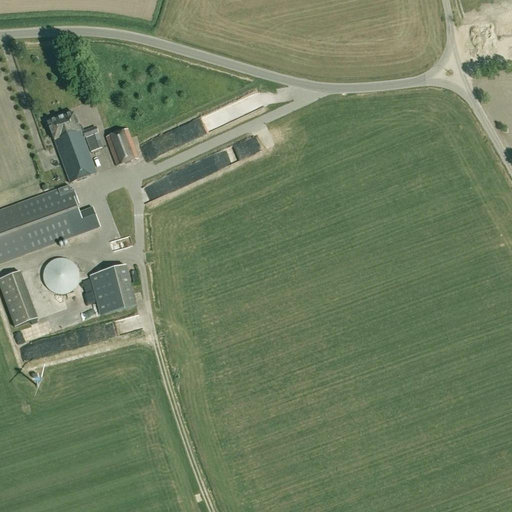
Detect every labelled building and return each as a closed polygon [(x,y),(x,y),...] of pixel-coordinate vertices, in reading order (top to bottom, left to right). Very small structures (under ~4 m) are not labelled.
[(492,37),(511,35),(511,15),(490,17),(492,37)] [(511,36),(492,37),(494,57),(511,55),(511,36)] [(480,83),(481,97),(505,95),(504,82),(480,83)] [(511,100),(492,102),(493,113),(511,112),(511,100)] [(83,126),(79,128),(74,114),(49,124),(55,141),(54,141),(70,185),(98,175),(84,139),(99,134),(97,127),(84,131),(83,126)] [(129,129),(106,138),(117,168),(140,159),(129,129)] [(255,136),(210,156),(214,166),(259,146),(255,136)] [(137,187),(142,202),(151,199),(146,183),(137,187)] [(73,189),(71,190),(69,186),(0,211),(0,265),(87,233),(101,228),(93,207),(79,213),(76,205),(79,204),(73,189)] [(109,239),(126,234),(123,222),(105,228),(109,239)] [(43,278),(43,279),(43,280),(44,281),(44,282),(44,283),(45,284),(45,285),(45,286),(46,286),(46,287),(47,288),(47,289),(48,289),(49,290),(49,291),(50,291),(51,292),(52,292),(52,293),(53,293),(54,294),(55,294),(56,294),(57,295),(58,295),(59,295),(60,295),(61,295),(62,295),(63,295),(64,295),(65,295),(66,295),(66,294),(67,294),(68,294),(69,294),(69,293),(70,293),(71,292),(72,292),(72,291),(73,291),(74,290),(74,289),(75,289),(75,288),(76,288),(76,287),(77,287),(77,286),(77,285),(78,284),(78,283),(78,282),(79,282),(79,281),(79,280),(79,279),(79,278),(79,277),(79,276),(79,275),(79,274),(79,273),(79,272),(78,272),(78,271),(78,270),(77,269),(77,268),(76,267),(76,266),(75,266),(75,265),(74,265),(74,264),(73,264),(73,263),(72,263),(71,262),(70,262),(70,261),(69,261),(68,261),(68,260),(67,260),(66,260),(65,260),(65,259),(64,259),(63,259),(62,259),(61,259),(60,259),(59,259),(58,259),(57,260),(56,260),(55,260),(54,260),(54,261),(53,261),(52,262),(51,262),(51,263),(50,263),(49,264),(48,265),(47,266),(46,267),(46,268),(45,268),(45,269),(45,270),(44,271),(44,272),(44,273),(43,274),(43,275),(43,276),(43,277),(43,278)] [(90,276),(100,316),(137,306),(127,266),(90,276)] [(0,280),(0,285),(16,328),(38,319),(21,272),(0,280)]
